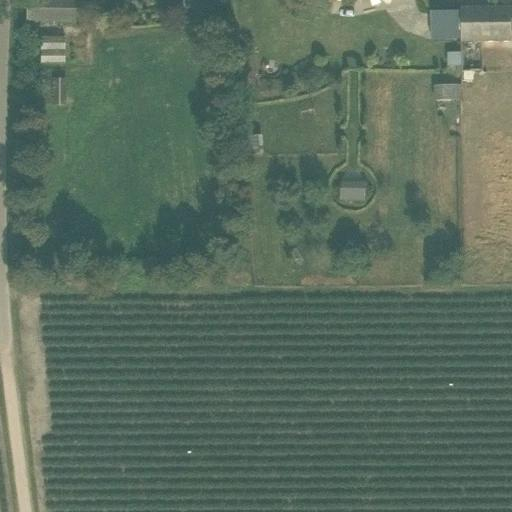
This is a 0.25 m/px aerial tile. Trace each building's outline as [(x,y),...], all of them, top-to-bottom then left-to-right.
[(27,0),(26,0),(26,21),(68,20),(66,0),(36,0),(37,4),(28,5),(27,0)] [(509,8),(487,8),(459,8),(459,12),(460,40),(460,44),(510,43),(509,32),(509,9),(509,8)] [(460,40),(459,12),(430,12),(431,41),(460,40)] [(66,61),(66,37),(42,37),(41,61),(66,61)] [(434,86),(435,100),(459,99),(459,85),(434,86)] [(342,181),(341,199),(366,200),(367,182),(342,181)]
